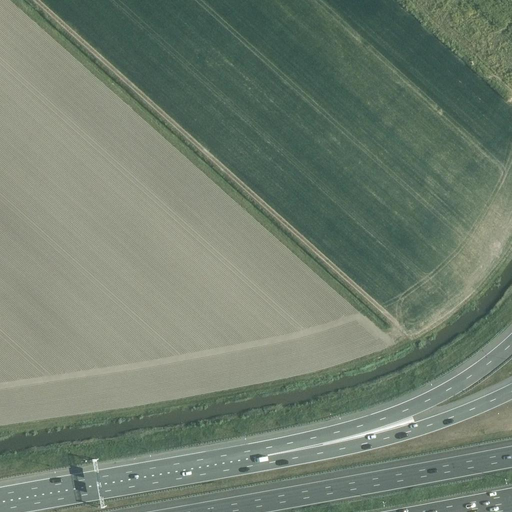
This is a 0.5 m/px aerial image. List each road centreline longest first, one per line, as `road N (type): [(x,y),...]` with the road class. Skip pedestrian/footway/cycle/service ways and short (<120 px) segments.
road 1 (motorway): [(511,456),(205,511)]
road 2 (motorway): [(511,344),(408,410),(266,454)]
road 3 (motorway): [(266,454),(0,503)]
road 4 (motorway): [(511,392),(418,430),(266,454)]
